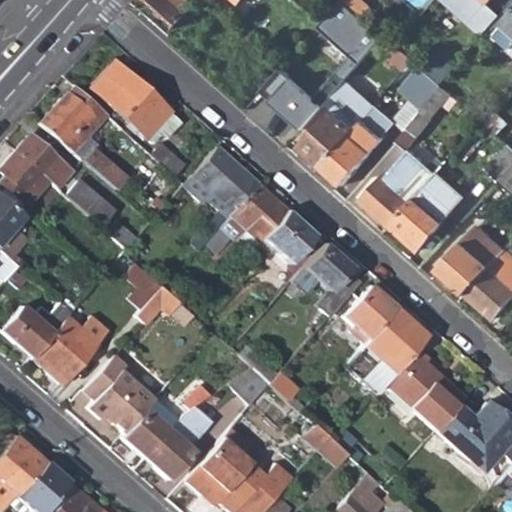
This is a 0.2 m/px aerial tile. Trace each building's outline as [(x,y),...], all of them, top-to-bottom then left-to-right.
[(137,0),(169,28),(194,1),(192,0),(137,0)] [(368,7),(359,0),(337,0),(337,1),(358,18),(368,7)] [(491,11),(498,17),(511,0),(481,0),(492,9),(491,11)] [(486,31),(511,54),(511,0),(498,17),(486,31)] [(349,38),(363,22),(358,18),(337,1),(323,16),(349,38)] [(310,16),(297,32),(304,38),(318,24),(310,16)] [(297,32),(287,42),(294,49),(304,38),(297,32)] [(410,62),(397,50),(388,60),(401,72),(410,62)] [(428,57),(418,68),(438,85),(448,73),(428,57)] [(108,62),(84,89),(142,140),(165,114),(155,105),(156,104),(108,62)] [(320,100),(324,104),(352,72),(340,63),(317,91),(322,96),(320,100)] [(398,88),(420,109),(440,86),(438,85),(418,68),(417,67),(398,88)] [(254,103),(294,139),(307,124),(300,117),(308,108),(310,105),(292,90),(291,91),(276,78),(254,103)] [(371,107),(344,81),(324,104),(316,114),(307,124),(294,139),(293,141),(320,165),(360,119),(371,107)] [(413,137),(441,104),(451,113),(459,104),(440,86),(420,109),(403,129),(413,137)] [(102,118),(68,88),(34,126),(68,156),(83,140),(102,118)] [(300,117),(307,124),(316,114),(308,108),(300,117)] [(511,136),(511,127),(496,112),(484,126),(505,144),(511,136)] [(142,140),(148,146),(156,139),(159,138),(162,141),(177,126),(165,114),(142,140)] [(382,138),(360,119),(320,165),(342,184),(382,138)] [(403,129),(392,141),(402,150),(413,137),(403,129)] [(24,136),(9,152),(44,183),(52,191),(67,174),(24,136)] [(93,148),(83,140),(68,156),(78,165),(84,157),(91,163),(94,159),(88,154),(93,148)] [(482,169),(496,182),(511,164),(511,150),(505,144),(482,169)] [(154,146),(146,155),(170,176),(178,167),(154,146)] [(179,250),(187,258),(200,244),(252,186),(211,148),(184,178),(217,207),(179,250)] [(388,226),(434,173),(408,151),(391,170),(388,167),(360,200),(388,226)] [(0,191),(20,210),(44,183),(9,152),(0,162),(0,191)] [(120,182),(94,159),(91,163),(84,157),(78,165),(110,193),(120,182)] [(511,196),(511,195),(511,164),(496,182),(511,196)] [(462,197),(434,173),(388,226),(415,250),(462,197)] [(73,182),(59,197),(95,229),(108,214),(73,182)] [(238,230),(253,243),(255,240),(281,211),(252,186),(200,244),(210,255),(224,239),(228,242),(238,230)] [(0,204),(0,258),(6,264),(11,258),(0,247),(0,239),(17,220),(0,204)] [(310,238),(281,211),(255,240),(284,266),(310,238)] [(110,225),(101,235),(120,251),(129,241),(110,225)] [(436,270),(463,294),(503,251),(476,227),(436,270)] [(93,245),(111,262),(117,255),(120,251),(101,235),(93,245)] [(262,254),(251,245),(240,258),(250,267),(262,254)] [(310,307),(323,319),(355,283),(343,273),(345,270),(317,246),(284,283),(297,294),(304,294),(313,284),(323,293),(310,307)] [(511,296),(511,258),(503,251),(463,294),(491,320),(511,296)] [(0,279),(7,272),(10,268),(6,264),(0,258),(0,279)] [(99,261),(90,272),(97,278),(107,267),(99,261)] [(129,318),(136,324),(162,295),(157,290),(131,268),(121,280),(132,289),(123,300),(134,311),(129,318)] [(20,283),(7,272),(0,279),(0,281),(12,291),(20,283)] [(342,333),(357,346),(389,310),(365,288),(337,319),(346,328),(342,333)] [(148,335),(174,305),(162,295),(136,324),(148,335)] [(0,322),(0,337),(25,359),(61,318),(64,315),(52,305),(42,316),(34,309),(26,317),(14,307),(0,322)] [(382,372),(387,376),(411,349),(421,338),(389,310),(357,346),(337,368),(364,391),(382,372)] [(61,318),(87,342),(93,335),(93,334),(67,312),(64,315),(61,318)] [(91,346),(87,342),(61,318),(25,359),(55,386),(91,346)] [(240,348),(233,357),(248,370),(265,385),(272,376),(240,348)] [(377,386),(428,433),(452,406),(458,399),(420,363),(423,360),(411,349),(387,376),(377,386)] [(118,367),(107,357),(76,392),(87,402),(80,410),(94,423),(98,419),(117,436),(141,410),(147,404),(151,399),(128,379),(124,383),(113,373),(118,367)] [(224,386),(244,407),(262,387),(265,385),(248,370),(224,386)] [(292,390),(274,374),(272,376),(265,385),(262,387),(281,403),(292,390)] [(178,404),(185,413),(190,409),(206,398),(195,388),(178,404)] [(141,410),(164,431),(170,425),(147,404),(141,410)] [(467,421),(452,406),(428,433),(474,476),(486,463),(487,464),(511,436),(511,434),(481,405),(467,421)] [(205,424),(190,409),(185,413),(176,418),(170,425),(164,431),(139,459),(164,482),(190,452),(185,448),(205,424)] [(115,438),(139,459),(164,431),(141,410),(117,436),(115,438)] [(297,442),(309,453),(311,452),(322,439),(308,427),(297,442)] [(0,510),(7,503),(44,461),(15,436),(0,452),(0,510)] [(336,483),(345,491),(361,473),(327,443),(322,439),(311,452),(330,469),(337,461),(347,471),(336,483)] [(222,496),(240,511),(257,511),(268,500),(271,496),(272,495),(235,463),(237,461),(222,447),(198,475),(208,484),(202,492),(214,504),(222,496)] [(20,511),(25,508),(29,511),(40,511),(42,510),(60,490),(65,486),(67,482),(44,461),(7,503),(17,511),(20,511)] [(368,480),(361,473),(345,491),(326,511),(371,511),(379,503),(366,492),(363,495),(359,493),(368,480)] [(71,491),(65,486),(60,490),(67,495),(71,491)] [(100,511),(101,511),(73,488),(71,491),(67,495),(60,490),(42,510),(43,511),(100,511)] [(283,511),(285,510),(271,496),(268,500),(257,511),(283,511)] [(380,511),(404,511),(392,500),(380,511)]
